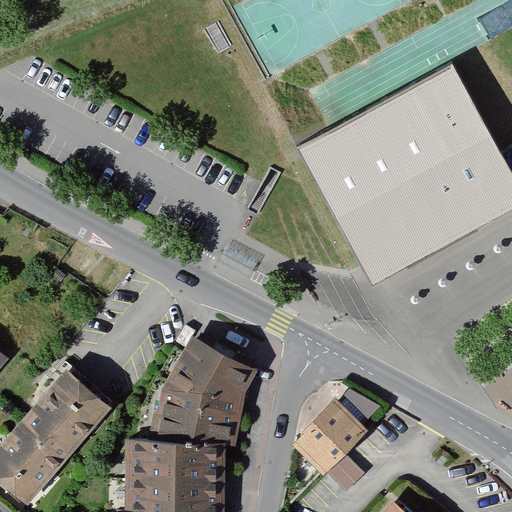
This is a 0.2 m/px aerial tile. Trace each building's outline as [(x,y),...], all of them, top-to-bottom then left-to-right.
[(511,171),(452,62),(298,142),(374,277),(511,204),(511,171)] [(262,364),(201,328),(173,375),(248,387),(262,364)] [(117,399),(70,362),(0,446),(0,471),(34,499),(117,399)] [(237,439),(248,387),(173,375),(160,435),(230,438),(237,439)] [(336,398),(293,443),(342,490),(363,469),(343,450),(366,426),(336,398)] [(193,511),(224,511),(230,438),(160,435),(142,435),(139,509),(193,511)] [(420,511),(397,493),(380,511),(420,511)]
